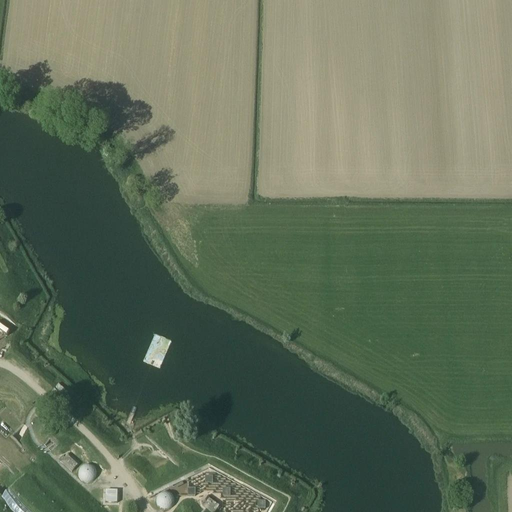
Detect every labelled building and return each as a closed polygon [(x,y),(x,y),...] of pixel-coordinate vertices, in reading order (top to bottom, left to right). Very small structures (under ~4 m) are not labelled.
[(37,406),(42,400),(24,383),(18,389),(37,406)] [(59,384),(51,394),(60,402),(68,392),(59,384)] [(26,409),(23,406),(20,403),(21,402),(19,399),(18,399),(17,398),(16,398),(25,411),(26,411),(25,409),(26,409)] [(19,444),(28,428),(5,408),(0,412),(0,464),(12,477),(18,470),(25,476),(37,486),(41,482),(28,470),(37,461),(19,444)] [(47,428),(45,425),(44,425),(42,422),(42,421),(40,418),(39,419),(38,417),(37,418),(47,431),(47,430),(46,429),(47,428)] [(56,445),(52,449),(54,451),(59,445),(67,436),(58,428),(50,437),(45,443),(47,444),(50,440),(52,442),(56,445)] [(144,436),(175,465),(177,463),(178,464),(178,466),(188,506),(185,511),(198,511),(188,468),(186,460),(170,445),(170,444),(162,437),(158,442),(156,440),(144,436)] [(83,446),(80,444),(77,442),(77,441),(74,439),(72,438),(71,439),(72,439),(84,449),(84,448),(83,447),(83,446)] [(81,464),(69,453),(61,462),(72,473),(81,464)] [(106,466),(104,463),(103,464),(100,460),(101,460),(98,457),(98,458),(96,456),(96,457),(107,469),(107,468),(106,466)] [(209,464),(147,495),(149,498),(209,468),(273,502),(267,511),(270,511),(277,501),(209,464)] [(78,472),(78,475),(79,478),(80,480),(82,482),(85,483),(88,483),(91,483),(93,481),(95,479),(96,477),(97,473),(96,471),(94,468),(92,467),(90,465),(87,465),(84,466),(82,467),(80,469),(78,472)] [(64,511),(37,486),(25,476),(7,494),(15,500),(9,506),(7,504),(0,497),(0,511),(64,511)] [(118,503),(118,490),(106,490),(106,503),(118,503)] [(155,499),(155,502),(155,504),(157,507),(159,509),(163,510),(164,510),(167,510),(170,508),(172,506),(173,503),(173,500),(172,498),(171,495),(169,493),(166,492),(163,492),(160,492),(158,494),(156,496),(155,499)] [(215,511),(220,506),(210,498),(203,506),(211,511),(215,511)]
